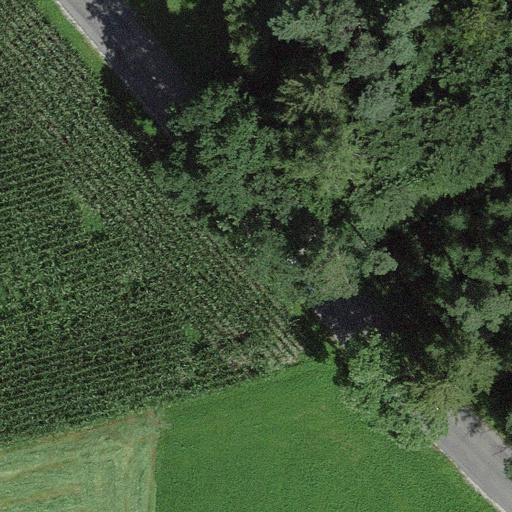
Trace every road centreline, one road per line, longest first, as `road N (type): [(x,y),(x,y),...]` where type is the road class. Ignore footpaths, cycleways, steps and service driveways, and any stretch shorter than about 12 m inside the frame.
road 1 (unclassified): [(79,0),(511,485)]
road 2 (track): [(0,473),(147,427)]
